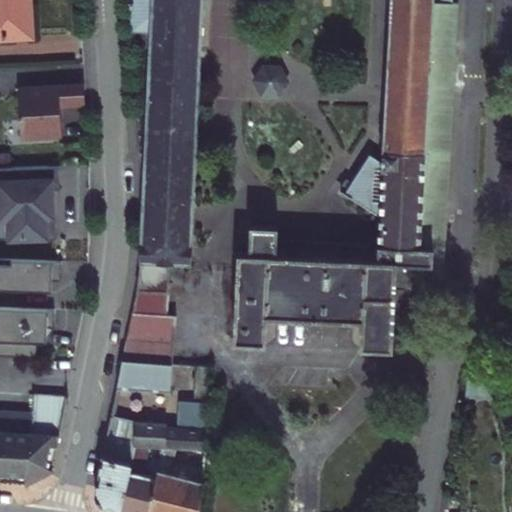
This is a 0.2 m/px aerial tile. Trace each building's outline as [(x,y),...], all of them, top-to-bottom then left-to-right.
[(0,0),(0,30),(26,32),(28,1),(0,0)] [(184,318),(171,318),(173,282),(192,283),(202,0),(128,0),(131,37),(152,39),(142,280),(137,292),(130,367),(181,368),(184,318)] [(431,94),(454,95),(457,21),(443,20),(443,11),(440,8),(446,0),(389,0),(385,92),(431,94)] [(96,110),(95,90),(29,94),(32,144),(73,141),(71,111),(96,110)] [(384,115),(430,117),(431,94),(385,92),(384,115)] [(430,117),(453,118),(454,95),(431,94),(430,117)] [(416,289),(445,290),(453,118),(430,117),(384,115),(381,174),(367,163),(338,204),(379,231),(378,255),(278,247),(278,233),(249,232),(248,262),(239,261),(235,349),(267,350),(268,325),(366,330),(365,354),(412,357),(416,289)] [(71,195),(70,171),(5,174),(0,173),(0,176),(1,200),(10,200),(11,224),(20,224),(21,244),(49,242),(49,245),(67,245),(63,195),(71,195)] [(70,288),(70,268),(0,265),(0,296),(56,298),(56,287),(70,288)] [(70,318),(2,315),(2,365),(48,366),(48,351),(53,351),(62,351),(62,335),(69,335),(70,318)] [(124,394),(180,395),(181,368),(130,367),(124,394)] [(199,404),(217,405),(220,369),(203,369),(199,404)] [(46,439),(54,440),(64,392),(33,392),(32,430),(1,429),(0,429),(0,469),(26,470),(31,470),(34,469),(36,468),(40,465),(43,463),(44,460),(46,439)] [(131,511),(141,465),(144,447),(158,449),(166,449),(195,453),(211,455),(217,405),(199,404),(189,403),(185,430),(175,429),(176,425),(118,419),(99,501),(105,511),(131,511)] [(0,479),(46,481),(54,440),(46,439),(44,460),(43,463),(40,465),(36,468),(34,469),(31,470),(26,470),(0,469),(0,479)] [(163,463),(165,455),(166,449),(158,449),(153,469),(141,465),(131,511),(153,511),(161,473),(163,463)] [(194,470),(209,472),(211,455),(195,453),(194,470)] [(163,463),(170,464),(172,457),(165,455),(163,463)] [(153,511),(205,511),(208,484),(161,473),(153,511)]
